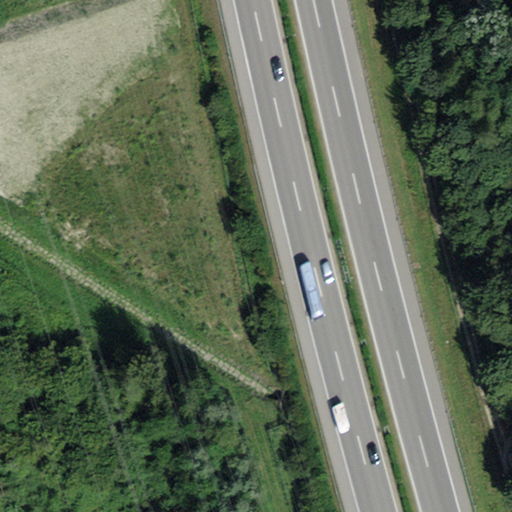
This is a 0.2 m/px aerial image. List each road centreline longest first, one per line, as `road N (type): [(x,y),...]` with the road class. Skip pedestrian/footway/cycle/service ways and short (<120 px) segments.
road 1 (motorway): [(440,511),(312,0)]
road 2 (motorway): [(252,0),(378,511)]
road 3 (track): [(390,0),(406,87),(511,473)]
